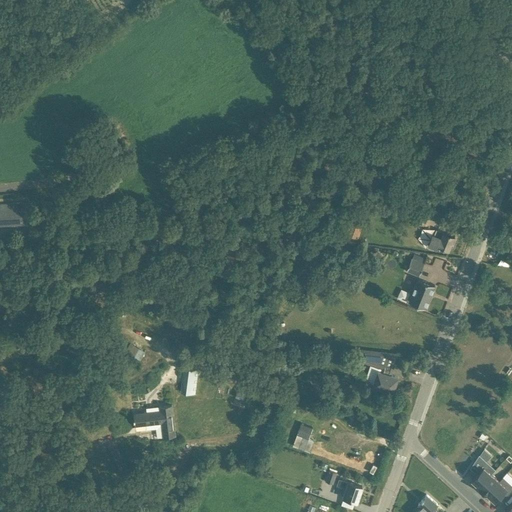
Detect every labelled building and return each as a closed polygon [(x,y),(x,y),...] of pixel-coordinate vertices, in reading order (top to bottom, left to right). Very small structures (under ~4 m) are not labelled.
[(476,190),(481,192),(485,186),(480,184),(476,190)] [(468,204),(456,197),(452,205),(464,212),(468,204)] [(0,225),(27,224),(26,201),(0,203),(0,225)] [(438,248),(439,245),(449,249),(450,248),(452,247),(453,245),(452,243),(455,235),(437,228),(435,235),(432,234),(428,244),(438,248)] [(511,243),(502,258),(511,263),(511,243)] [(412,258),(407,270),(419,275),(424,263),(412,258)] [(423,268),(420,277),(427,280),(430,271),(423,268)] [(435,284),(430,282),(418,278),(409,301),(426,307),(435,284)] [(198,348),(197,350),(197,359),(196,360),(200,360),(204,361),(205,349),(199,349),(198,348)] [(363,352),(361,359),(380,364),(381,356),(363,352)] [(391,374),(393,367),(383,364),(381,371),(378,370),(372,387),(381,390),(382,387),(393,391),(398,376),(391,374)] [(181,392),(195,394),(199,369),(184,367),(181,392)] [(248,398),(249,390),(238,388),(236,396),(248,398)] [(135,425),(136,425),(137,429),(147,428),(147,429),(156,428),(157,436),(163,436),(176,434),(172,403),(160,405),(160,409),(134,412),(135,425)] [(358,467),(365,470),(372,454),(364,451),(367,442),(368,443),(369,441),(351,435),(345,449),(349,450),(345,463),(351,465),(358,468),(358,467)] [(296,447),(319,456),(321,449),(299,441),(296,447)] [(72,455),(73,460),(75,464),(83,462),(80,452),(76,454),(72,455)] [(122,459),(116,461),(121,475),(127,473),(122,459)] [(483,465),(470,478),(478,485),(491,472),(483,465)] [(333,483),(337,472),(330,470),(326,480),(333,483)] [(491,472),(478,485),(486,492),(498,479),(491,472)] [(347,488),(344,497),(357,501),(362,485),(340,478),(337,485),(347,488)] [(498,479),(486,492),(486,493),(486,492),(493,499),(506,486),(498,479)] [(429,511),(440,511),(435,507),(438,504),(427,494),(418,503),(421,505),(414,511),(429,511)]
